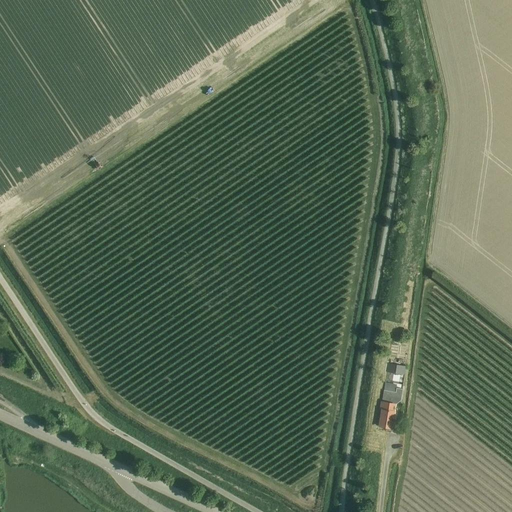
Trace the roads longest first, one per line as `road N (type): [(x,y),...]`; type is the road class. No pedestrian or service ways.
road 1 (unclassified): [(371,0),(396,102),(397,167),(341,511)]
road 2 (unclassified): [(257,511),(103,423),(0,278)]
road 3 (tertiary): [(120,469),(0,414)]
